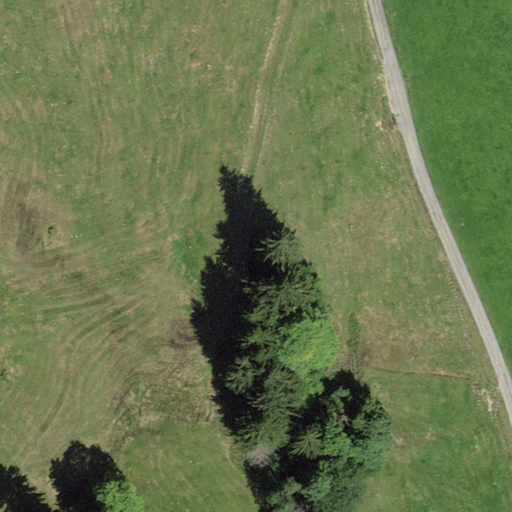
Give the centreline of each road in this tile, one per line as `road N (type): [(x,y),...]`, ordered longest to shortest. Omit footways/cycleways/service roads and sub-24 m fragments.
road 1 (track): [(511,404),(434,213),(373,0)]
road 2 (track): [(226,303),(291,0)]
